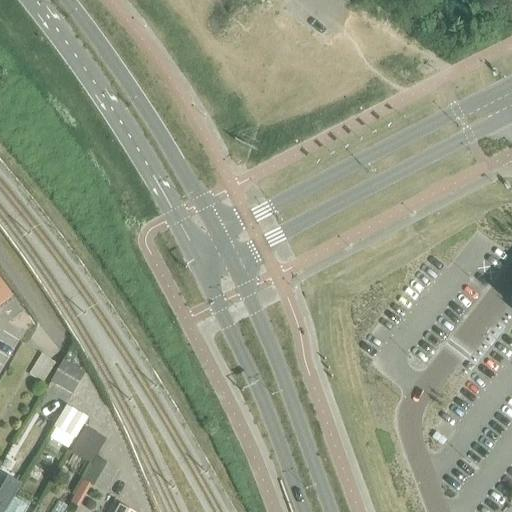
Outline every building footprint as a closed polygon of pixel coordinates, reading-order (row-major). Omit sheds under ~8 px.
[(0,306),(9,299),(0,286),(0,306)] [(55,364),(41,355),(29,375),(42,384),(55,364)] [(50,383),(71,396),(84,374),(62,361),(50,383)] [(53,427),(75,440),(87,420),(66,407),(53,427)] [(83,431),(69,454),(89,466),(103,443),(83,431)] [(82,481),(104,494),(117,472),(95,459),(82,481)] [(16,511),(21,503),(13,498),(5,511),(16,511)]
